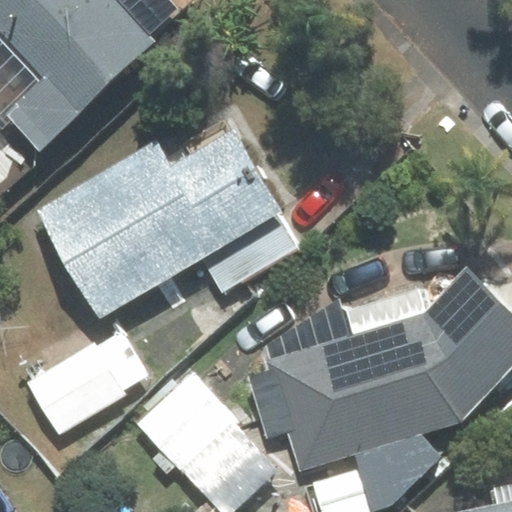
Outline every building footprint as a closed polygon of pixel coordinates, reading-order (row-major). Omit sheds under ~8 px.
[(39,149),(154,40),(147,32),(181,0),(0,0),(0,130),(2,133),(14,122),(39,149)] [(158,143),(39,211),(100,317),(202,258),(281,213),(234,131),(171,167),(158,143)] [(300,246),(281,213),(202,258),(221,291),(300,246)] [(511,365),(511,314),(465,270),(431,306),(425,289),(344,312),(339,301),(267,347),(273,370),(251,378),(270,436),(287,431),(300,472),(353,455),(357,467),(313,482),(323,511),(366,511),(390,504),(438,455),(419,437),(460,420),(511,365)] [(148,375),(121,329),(30,383),(60,433),(126,394),(123,389),(148,375)] [(191,377),(140,425),(222,511),(230,511),(278,468),(191,377)] [(511,511),(511,484),(494,488),(499,507),(476,511),(511,511)]
